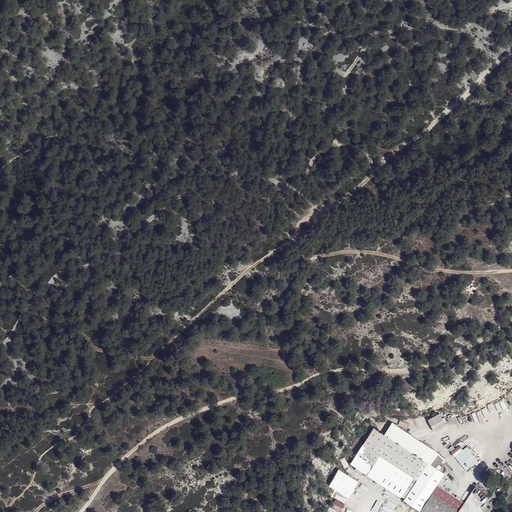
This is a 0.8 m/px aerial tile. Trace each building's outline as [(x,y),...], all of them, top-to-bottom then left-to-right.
[(428,419),(433,431),(445,426),(440,413),(428,419)] [(351,463),(405,499),(417,480),(413,477),(423,460),(374,427),(351,463)] [(467,445),(455,456),(468,470),(480,460),(467,445)] [(438,452),(429,463),(417,480),(404,500),(422,511),(456,511),(458,509),(431,492),(437,483),(444,473),(435,466),(443,457),(438,452)] [(464,500),(437,483),(431,492),(458,509),(464,500)] [(478,484),(477,486),(486,493),(488,491),(478,484)]
